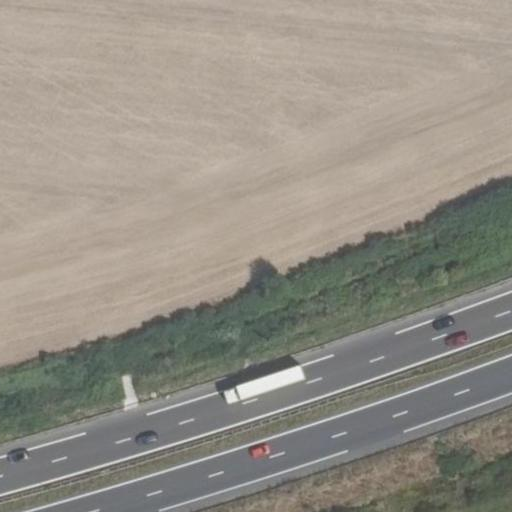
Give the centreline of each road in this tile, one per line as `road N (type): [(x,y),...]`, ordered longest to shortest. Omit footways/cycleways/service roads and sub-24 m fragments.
road 1 (trunk): [(511,309),(313,380),(0,473)]
road 2 (trunk): [(93,511),(511,373)]
